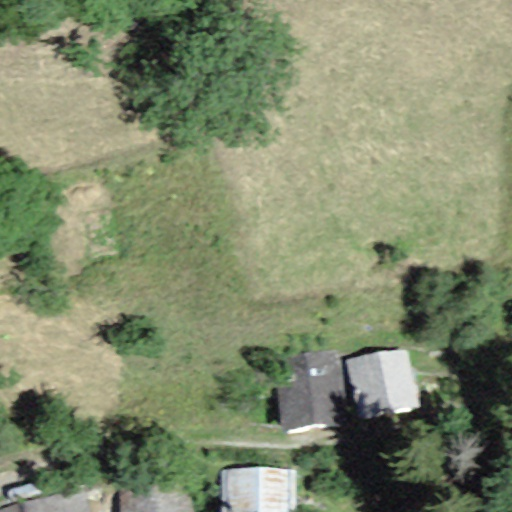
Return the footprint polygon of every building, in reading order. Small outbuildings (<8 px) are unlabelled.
[(404,352),(345,366),(356,427),(416,412),(404,352)] [(342,364),(264,368),(267,434),(346,430),(342,364)] [(289,511),(290,474),(226,473),(226,511),(289,511)] [(190,511),(185,475),(122,484),(126,511),(190,511)] [(78,511),(74,499),(20,511),(78,511)]
